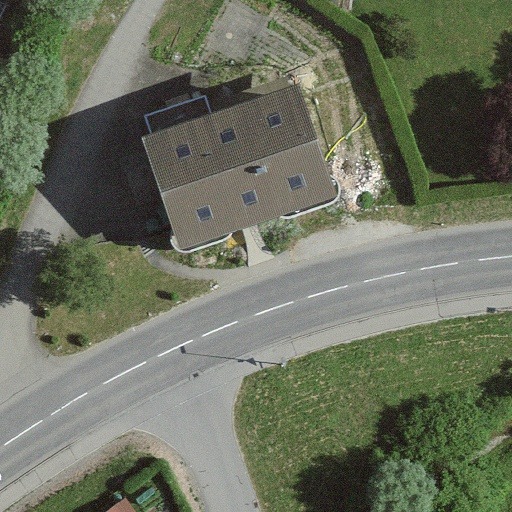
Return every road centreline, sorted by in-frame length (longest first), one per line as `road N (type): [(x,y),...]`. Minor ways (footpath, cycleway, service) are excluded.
road 1 (secondary): [(511,257),(427,265),(296,297),(167,350)]
road 2 (secondary): [(167,350),(0,452)]
road 3 (residential): [(232,511),(167,350)]
